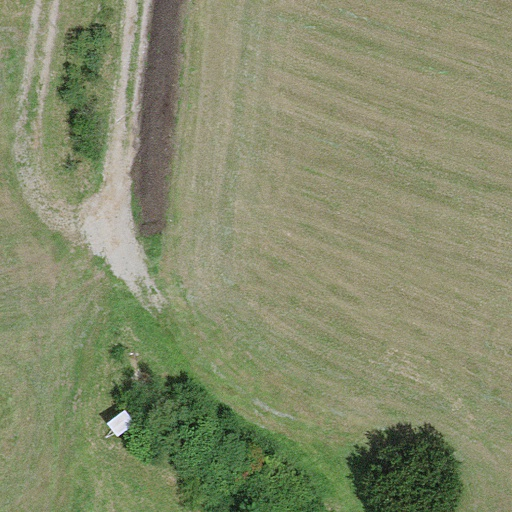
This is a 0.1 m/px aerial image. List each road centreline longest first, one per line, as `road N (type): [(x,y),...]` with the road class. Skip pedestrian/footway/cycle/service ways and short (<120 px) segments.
road 1 (track): [(40,0),(20,150),(60,225),(109,204)]
road 2 (track): [(132,0),(109,204),(129,252)]
